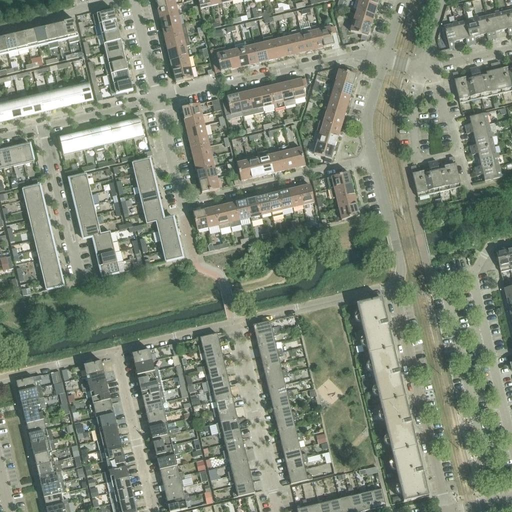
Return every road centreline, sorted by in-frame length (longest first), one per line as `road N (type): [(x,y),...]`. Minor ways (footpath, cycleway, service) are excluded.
road 1 (residential): [(371,158),(181,203),(157,100)]
road 2 (residential): [(157,100),(357,54),(383,60)]
road 3 (residential): [(446,511),(396,288)]
road 4 (residential): [(278,511),(234,322)]
road 5 (residential): [(511,445),(472,273)]
road 6 (residential): [(234,322),(396,288)]
road 7 (residential): [(152,511),(114,351)]
road 8 (residential): [(79,286),(42,129)]
road 9 (residential): [(396,288),(400,268),(371,158)]
road 10 (residential): [(0,30),(128,0)]
road 11 (residential): [(466,188),(438,83),(424,68)]
road 12 (residential): [(114,351),(234,322)]
